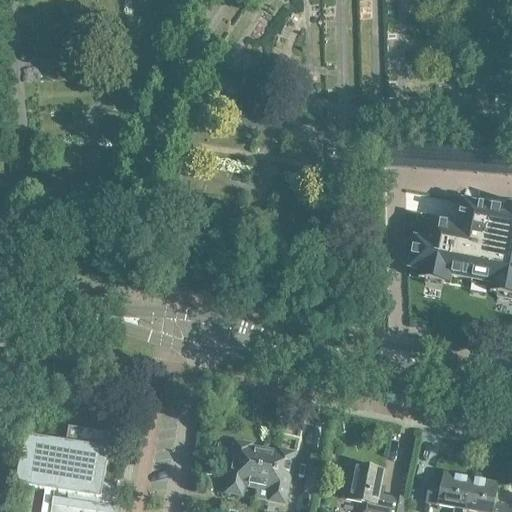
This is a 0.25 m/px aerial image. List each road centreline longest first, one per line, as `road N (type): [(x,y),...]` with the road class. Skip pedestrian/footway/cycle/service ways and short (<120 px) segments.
road 1 (tertiary): [(201,334),(511,395)]
road 2 (tertiary): [(0,296),(201,334)]
road 3 (residential): [(201,334),(170,511)]
